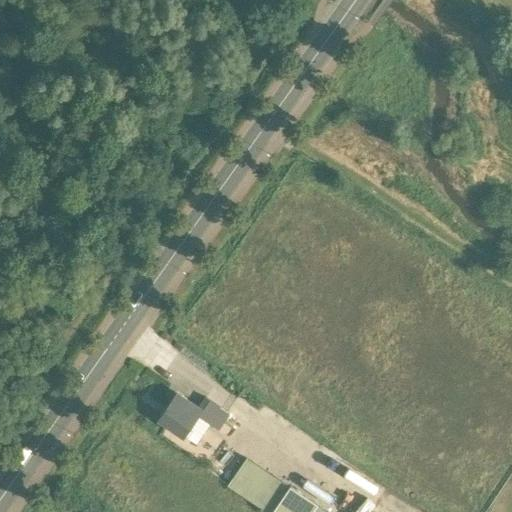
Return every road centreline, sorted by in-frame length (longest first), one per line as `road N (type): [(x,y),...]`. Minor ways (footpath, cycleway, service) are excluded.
road 1 (secondary): [(0,499),(348,11)]
road 2 (track): [(511,282),(251,117)]
